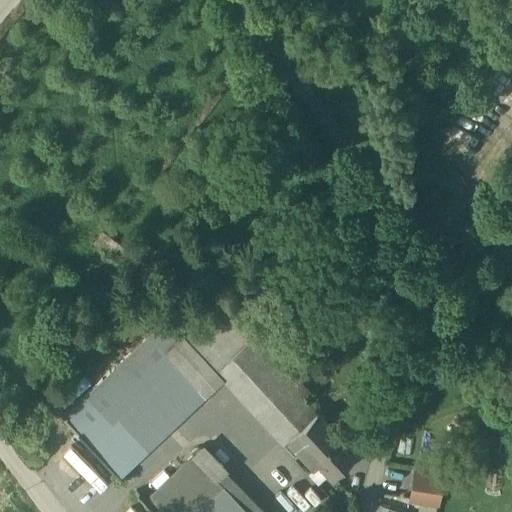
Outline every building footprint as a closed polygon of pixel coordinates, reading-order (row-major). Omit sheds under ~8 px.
[(308,390),(259,337),(263,333),(256,326),(252,330),(222,297),(186,330),(182,326),(175,332),(164,320),(131,352),(146,368),(78,432),(111,469),(216,372),(282,443),(287,439),(316,412),(302,396),(308,390)] [(131,352),(62,415),(78,432),(146,368),(131,352)] [(316,412),(287,439),(296,449),(313,468),(319,462),(331,476),(355,455),(316,412)] [(296,449),(287,439),(282,443),(289,450),(294,451),(296,449)] [(249,511),(193,454),(143,501),(153,511),(249,511)] [(442,478),(417,473),(412,499),(438,503),(442,478)]
